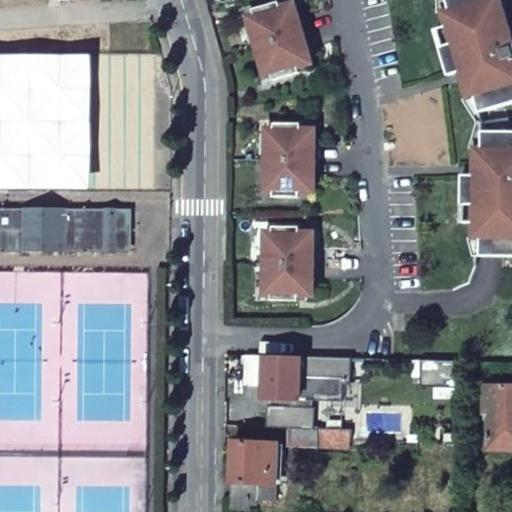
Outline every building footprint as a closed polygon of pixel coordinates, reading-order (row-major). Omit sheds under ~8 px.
[(62,7),(61,0),(47,0),(48,8),(62,7)] [(511,100),(511,29),(503,0),(447,0),(450,6),(442,9),(451,41),(441,44),(450,73),(460,70),(469,98),(477,96),(481,110),(511,100)] [(258,51),(305,37),(296,7),(283,10),(280,3),(254,11),(259,30),(252,31),(258,51)] [(314,67),(305,37),(258,51),(264,71),(271,69),(275,85),(302,77),(300,71),(314,67)] [(270,164),(319,164),(318,131),(304,132),(304,126),(275,127),(276,144),(269,143),(270,164)] [(400,130),(382,132),(384,146),(401,144),(400,130)] [(511,131),(485,130),(485,148),(478,148),(477,177),(465,176),(463,205),(476,205),(476,238),(487,239),(486,256),(511,256),(511,131)] [(319,195),(319,164),(270,164),(270,186),(276,185),(277,202),(304,201),(304,196),(319,195)] [(9,210),(0,210),(0,251),(4,252),(4,229),(9,229),(9,210)] [(79,211),(9,210),(9,229),(4,229),(4,252),(78,252),(78,243),(99,243),(99,252),(132,252),(133,211),(99,211),(100,220),(79,220),(79,211)] [(100,220),(99,211),(79,211),(79,220),(100,220)] [(267,266),(315,266),(315,234),(301,233),(301,226),(273,226),(274,245),(267,245),(267,266)] [(78,243),(78,252),(99,252),(99,243),(78,243)] [(315,296),(315,266),(267,266),(267,286),(273,286),(274,304),(302,304),(302,297),(315,296)] [(266,401),(303,402),(305,359),(267,358),(266,401)] [(463,364),(424,362),(424,379),(463,379),(463,364)] [(490,452),(511,451),(511,387),(484,387),(484,415),(490,416),(490,452)] [(335,418),(335,432),(350,432),(351,418),(335,418)] [(317,431),(302,430),(289,430),(289,447),(316,448),(317,431)] [(335,432),(317,431),(316,448),(352,449),(352,432),(350,432),(335,432)] [(259,502),(281,502),(282,447),(282,445),(235,444),(234,511),(253,511),(253,506),(260,506),(259,502)]
